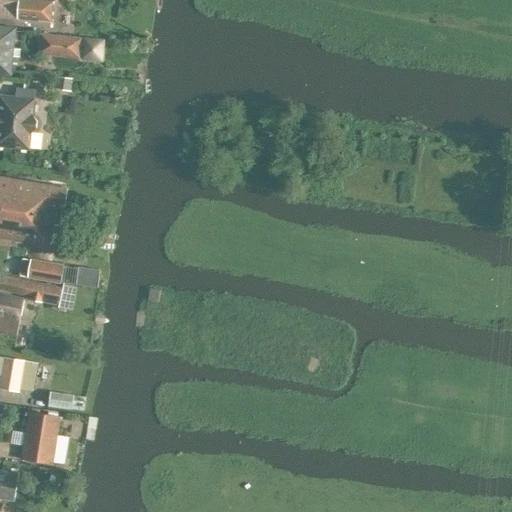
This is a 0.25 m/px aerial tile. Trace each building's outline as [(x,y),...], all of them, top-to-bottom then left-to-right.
[(49,0),(0,0),(0,21),(39,25),(50,26),(53,0),(49,0)] [(0,71),(10,73),(12,50),(15,26),(0,24),(0,71)] [(37,52),(100,59),(103,39),(40,32),(37,52)] [(53,87),(71,89),(72,75),(55,73),(53,87)] [(0,144),(28,147),(30,130),(35,126),(36,119),(32,114),(34,89),(16,87),(16,95),(0,93),(0,144)] [(0,235),(48,244),(55,206),(63,207),(67,187),(0,175),(0,235)] [(20,275),(61,280),(63,262),(22,256),(20,275)] [(57,306),(72,309),(77,283),(62,281),(61,286),(0,273),(0,287),(22,292),(22,291),(30,293),(29,298),(57,304),(57,306)] [(148,296),(159,297),(160,286),(150,285),(148,296)] [(0,329),(16,333),(24,296),(0,291),(0,329)] [(43,374),(44,348),(31,347),(30,373),(43,374)] [(0,376),(0,386),(18,390),(23,358),(4,355),(0,376)] [(76,371),(91,373),(92,362),(77,360),(76,371)] [(48,405),(71,408),(73,393),(49,390),(48,405)] [(20,457),(52,462),(59,415),(28,410),(20,457)] [(0,496),(14,498),(18,471),(0,468),(0,496)]
